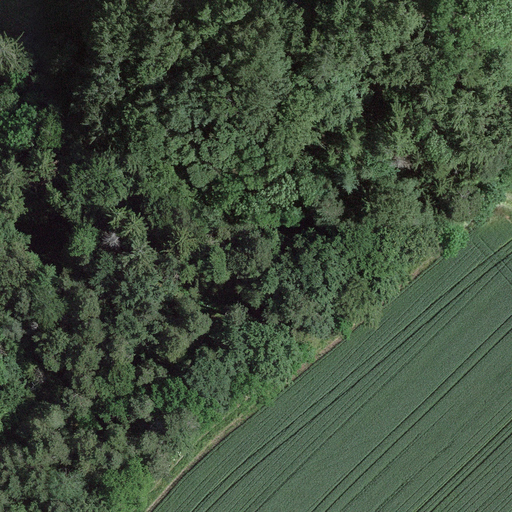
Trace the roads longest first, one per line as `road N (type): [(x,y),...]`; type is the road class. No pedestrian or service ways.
road 1 (track): [(511,75),(461,34),(347,0)]
road 2 (track): [(128,0),(88,7),(0,55)]
